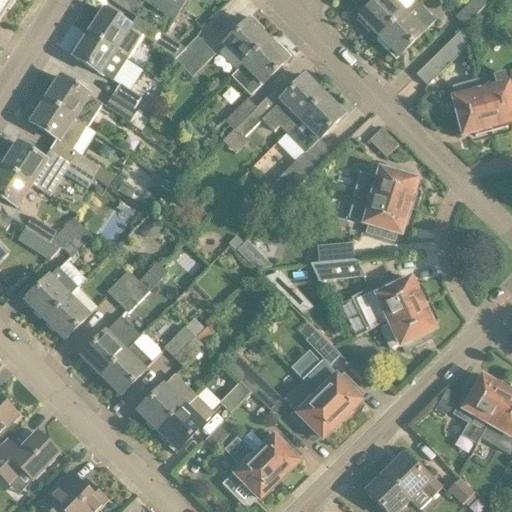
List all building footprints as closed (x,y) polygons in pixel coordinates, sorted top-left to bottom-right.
[(0,0),(0,20),(13,0),(0,0)] [(135,18),(143,5),(135,0),(113,0),(111,3),(135,18)] [(381,0),(361,20),(380,40),(406,15),(391,0),(381,0)] [(466,29),(489,7),(482,0),(476,0),(457,20),(466,29)] [(400,60),(427,33),(437,23),(417,4),(406,15),(380,40),(400,60)] [(128,62),(129,61),(144,38),(133,31),(133,30),(105,13),(90,37),(128,62)] [(232,79),(269,43),(250,23),(223,50),(242,69),(232,79)] [(469,49),(466,30),(417,78),(427,89),(469,49)] [(176,62),(186,50),(162,35),(154,48),(176,62)] [(128,62),(90,37),(75,60),(101,76),(102,75),(115,83),(128,62)] [(198,39),(186,50),(176,62),(185,72),(208,49),(198,39)] [(289,62),(269,43),(232,79),(252,99),(262,89),(289,62)] [(208,49),(185,72),(193,80),(216,57),(208,49)] [(506,76),(479,83),(480,85),(492,134),(509,130),(508,126),(511,124),(511,86),(511,84),(508,84),(506,76)] [(257,110),(237,130),(245,140),(262,123),(274,135),(278,131),(281,129),(288,136),(325,99),(306,79),(282,103),(273,94),(257,110)] [(62,80),(47,103),(75,122),(89,130),(103,107),(62,80)] [(465,138),(476,135),(477,139),(492,134),(480,85),(479,83),(453,90),(457,107),(451,109),(458,134),(464,133),(465,138)] [(153,107),(130,92),(121,86),(113,99),(145,119),(153,107)] [(149,122),(145,119),(113,99),(106,110),(142,132),(149,122)] [(288,136),(306,154),(321,141),(344,118),(325,99),(288,136)] [(225,124),(234,133),(237,130),(257,110),(249,101),(225,124)] [(58,142),(51,153),(95,182),(95,181),(109,190),(116,179),(82,157),(96,135),(89,130),(75,122),(47,103),(32,126),(58,142)] [(383,132),(375,140),(391,156),(399,148),(383,132)] [(19,146),(4,169),(35,189),(34,189),(51,200),(65,177),(89,192),(95,182),(51,153),(45,163),(19,146)] [(306,156),(305,155),(303,157),(297,164),(290,171),(283,178),(297,192),(320,170),(306,156)] [(418,195),(414,194),(417,184),(413,182),(414,176),(389,169),(387,175),(384,174),(385,170),(375,167),(371,178),(361,175),(356,195),(370,199),(413,212),(418,195)] [(35,189),(4,169),(0,176),(0,198),(20,212),(34,189),(35,189)] [(402,236),(405,226),(409,227),(413,212),(370,199),(356,195),(354,194),(346,222),(363,227),(362,229),(369,231),(368,234),(395,241),(396,235),(402,236)] [(0,264),(10,255),(0,245),(0,227),(7,232),(13,222),(0,213),(0,264)] [(26,231),(50,247),(58,235),(33,219),(26,231)] [(63,251),(83,229),(75,221),(54,242),(63,251)] [(73,261),(88,246),(94,240),(83,229),(63,251),(73,261)] [(240,234),(231,244),(262,272),(270,263),(240,234)] [(327,266),(357,262),(355,249),(325,253),(327,266)] [(327,266),(335,282),(366,280),(358,264),(327,266)] [(158,266),(139,285),(119,306),(130,316),(169,276),(158,266)] [(27,303),(47,322),(72,298),(79,290),(59,270),(27,303)] [(306,316),(315,305),(277,270),(268,281),(306,316)] [(108,295),(119,306),(139,285),(128,274),(108,295)] [(368,333),(378,328),(427,305),(420,291),(416,293),(411,283),(407,285),(404,279),(382,290),(373,294),(371,291),(352,300),(368,333)] [(67,342),(91,317),(72,298),(47,322),(67,342)] [(434,321),(427,305),(378,328),(388,351),(394,352),(399,349),(402,355),(433,340),(430,334),(435,332),(430,323),(434,321)] [(83,359),(104,379),(144,338),(143,338),(141,339),(121,319),(106,336),(83,359)] [(185,330),(165,351),(176,362),(206,332),(195,321),(186,330),(185,330)] [(209,329),(206,331),(206,332),(176,362),(186,371),(218,338),(209,329)] [(144,338),(104,379),(123,397),(145,374),(162,357),(160,351),(148,340),(144,338)] [(324,342),(314,352),(330,368),(340,358),(324,342)] [(273,415),(285,403),(236,355),(224,366),(242,384),(253,394),(253,395),(273,415)] [(359,392),(344,377),(339,381),(322,363),(302,382),(304,384),(316,397),(343,423),(362,405),(354,397),(359,392)] [(372,391),(383,380),(366,363),(355,374),(372,391)] [(140,414),(160,434),(196,397),(176,377),(167,387),(166,386),(140,414)] [(462,438),(477,447),(480,442),(509,390),(495,382),(493,386),(484,381),(479,390),(472,386),(461,406),(455,418),(461,421),(470,426),(462,438)] [(253,394),(242,384),(221,406),(231,416),(253,395),(253,394)] [(291,418),(311,439),(316,434),(324,442),(343,423),(316,397),(304,384),(285,403),(295,413),(291,418)] [(511,391),(509,390),(480,442),(509,459),(511,453),(511,391)] [(215,416),(196,397),(160,434),(179,452),(206,425),(215,416)] [(0,435),(17,418),(16,417),(15,418),(0,403),(0,435)] [(213,455),(233,435),(223,425),(203,445),(213,455)] [(250,453),(250,454),(278,482),(298,462),(291,455),(295,450),(281,436),(276,441),(274,438),(271,436),(263,444),(261,442),(259,444),(251,435),(241,444),(250,453)] [(21,475),(32,486),(59,459),(37,438),(18,457),(7,446),(0,453),(0,480),(8,488),(21,475)] [(278,482),(250,454),(239,464),(243,468),(237,474),(242,479),(236,485),(248,496),(252,492),(259,500),(278,482)] [(386,477),(420,511),(421,511),(443,491),(419,467),(416,470),(404,458),(386,477)] [(420,511),(386,477),(367,495),(379,507),(375,511),(376,511),(409,511),(414,507),(419,511),(420,511)] [(39,508),(43,511),(102,511),(107,507),(85,486),(81,490),(69,478),(39,508)] [(464,507),(472,499),(476,496),(461,482),(450,493),(464,507)]
